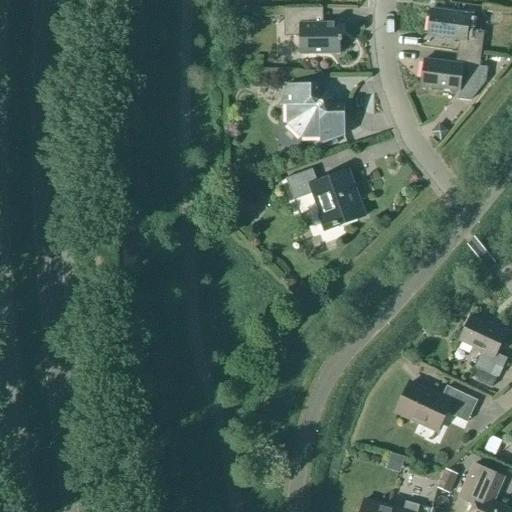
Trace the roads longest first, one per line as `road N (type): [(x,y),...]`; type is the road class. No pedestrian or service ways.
road 1 (secondary): [(79,511),(49,267),(49,0)]
road 2 (residential): [(293,511),(320,396),(345,351),(468,219)]
road 3 (residential): [(468,219),(407,138),(390,94),(383,0)]
road 4 (secondary): [(0,283),(26,511)]
